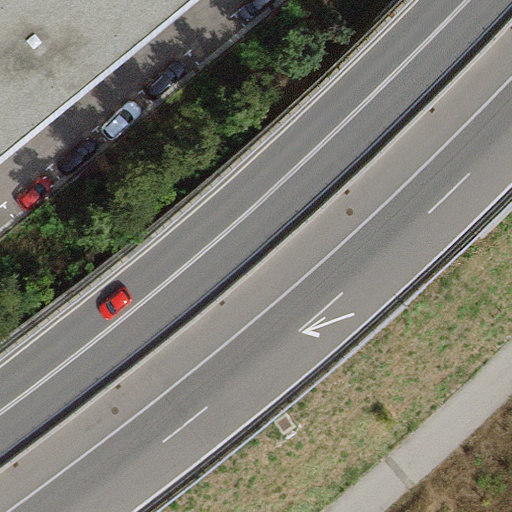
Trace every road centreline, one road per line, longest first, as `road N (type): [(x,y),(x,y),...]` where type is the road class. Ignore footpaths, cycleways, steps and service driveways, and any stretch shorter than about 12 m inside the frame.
road 1 (secondary): [(465,0),(191,260),(0,411)]
road 2 (trunk): [(511,125),(315,312),(66,511)]
